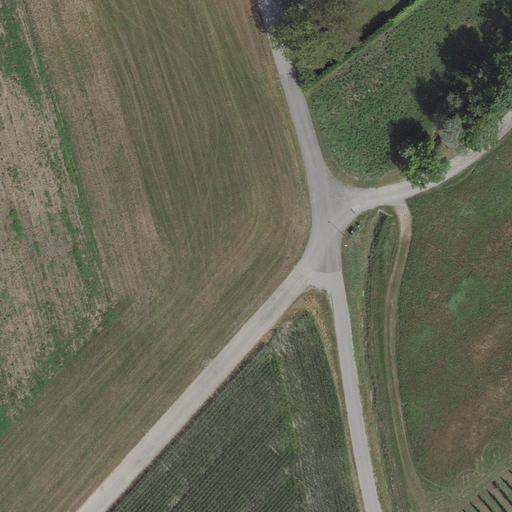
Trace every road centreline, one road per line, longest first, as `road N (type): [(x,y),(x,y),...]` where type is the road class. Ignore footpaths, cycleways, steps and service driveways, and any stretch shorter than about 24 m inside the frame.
road 1 (track): [(511,117),(438,174),(349,205),(299,278),(91,511)]
road 2 (unclassified): [(263,0),(310,161),(371,511)]
